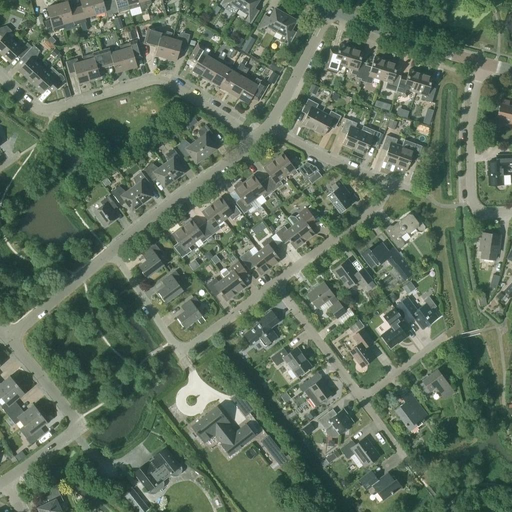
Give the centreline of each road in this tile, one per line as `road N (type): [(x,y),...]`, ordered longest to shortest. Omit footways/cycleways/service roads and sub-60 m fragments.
road 1 (residential): [(251,142),(161,78),(43,111),(0,75)]
road 2 (residential): [(5,481),(75,426),(7,338)]
road 3 (residential): [(511,211),(472,206),(471,122),(482,62)]
road 4 (residential): [(110,251),(251,142)]
road 5 (tertiary): [(482,62),(328,12)]
road 6 (residential): [(275,283),(376,207),(387,182)]
road 7 (residential): [(360,397),(275,283)]
road 8 (residential): [(7,338),(110,251)]
road 9 (residential): [(387,182),(268,124)]
road 10 (residential): [(268,124),(328,12)]
road 11 (residential): [(181,353),(110,251)]
